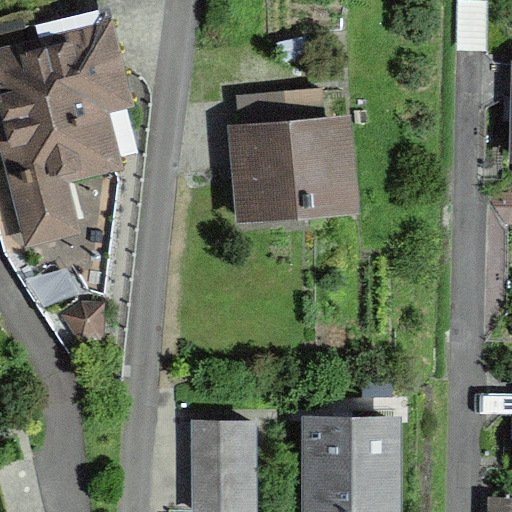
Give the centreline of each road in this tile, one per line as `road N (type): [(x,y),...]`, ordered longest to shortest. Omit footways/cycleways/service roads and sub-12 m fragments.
road 1 (residential): [(184,0),(151,243),(132,511)]
road 2 (residential): [(462,146),(457,511)]
